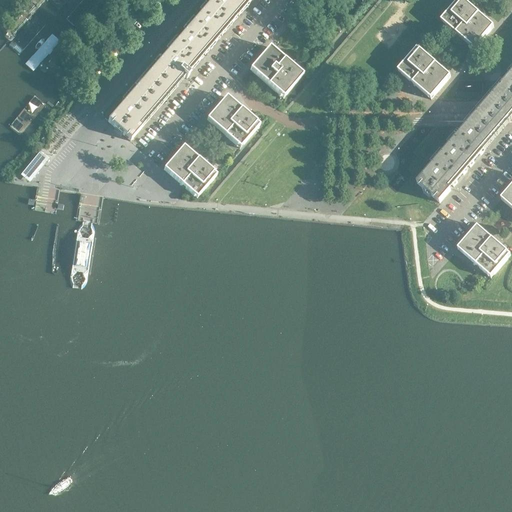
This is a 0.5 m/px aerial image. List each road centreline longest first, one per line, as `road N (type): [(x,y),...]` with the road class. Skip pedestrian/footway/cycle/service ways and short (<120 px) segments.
road 1 (trunk): [(413,511),(362,167),(357,0)]
road 2 (trunk): [(335,0),(337,148),(388,511)]
road 3 (residential): [(145,155),(280,0)]
road 4 (residential): [(89,98),(174,0)]
road 5 (residential): [(431,247),(511,152)]
